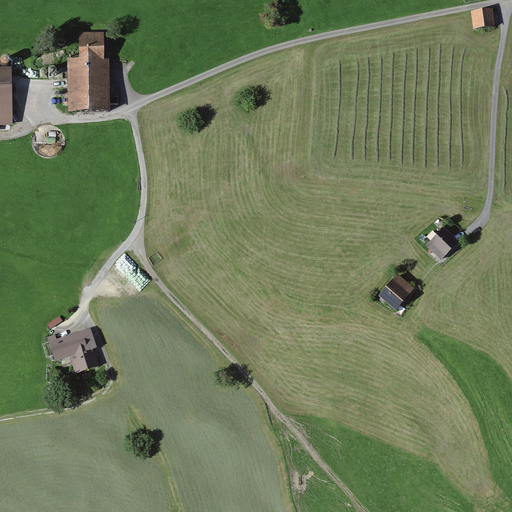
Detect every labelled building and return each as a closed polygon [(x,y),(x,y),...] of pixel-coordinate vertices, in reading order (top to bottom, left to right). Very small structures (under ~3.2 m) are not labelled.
[(493,11),(471,14),(473,32),(495,29),(493,11)] [(79,61),(67,61),(68,115),(110,114),(109,62),(104,62),(104,35),(79,36),(79,61)] [(11,69),(0,69),(0,130),(13,130),(11,69)] [(460,245),(445,230),(426,248),(441,263),(460,245)] [(416,292),(398,277),(379,300),(397,315),(416,292)] [(54,336),(47,339),(55,363),(71,358),(76,375),(100,367),(95,351),(98,350),(91,330),(55,341),(54,336)]
